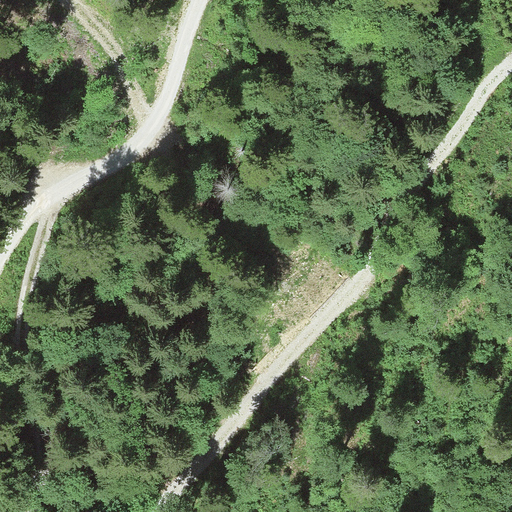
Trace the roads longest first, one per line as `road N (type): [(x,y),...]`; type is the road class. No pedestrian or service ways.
road 1 (track): [(159,511),(355,293),(407,192),(511,61)]
road 2 (track): [(0,258),(36,207),(143,144),(158,126),(201,0)]
road 3 (track): [(53,194),(22,315),(23,373),(47,453),(25,511)]
